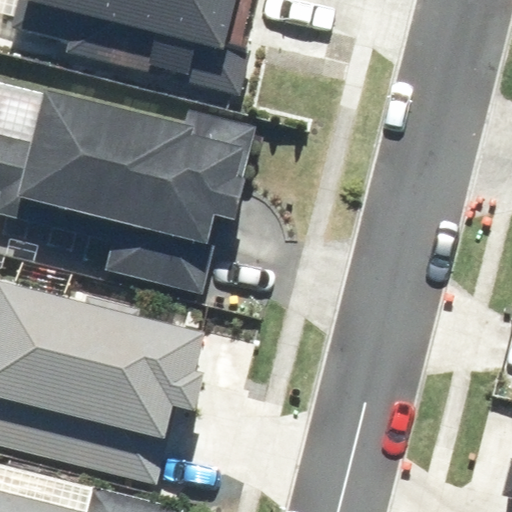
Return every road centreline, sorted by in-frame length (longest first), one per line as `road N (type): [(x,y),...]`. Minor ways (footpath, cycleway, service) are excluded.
road 1 (residential): [(432,140),(340,511)]
road 2 (residential): [(467,0),(432,140)]
